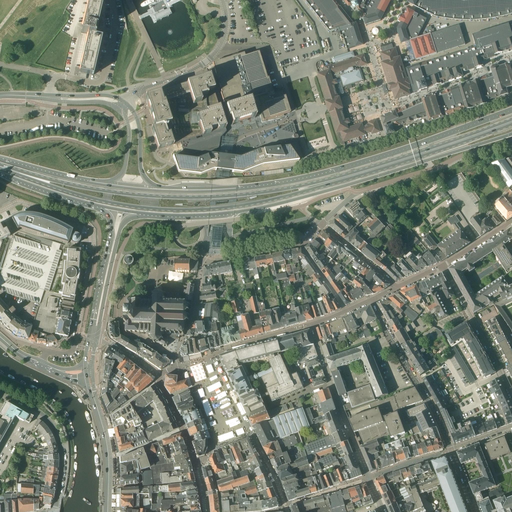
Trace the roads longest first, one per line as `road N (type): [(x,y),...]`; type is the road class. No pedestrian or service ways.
road 1 (secondary): [(143,214),(253,209),(511,134)]
road 2 (secondary): [(511,110),(284,182),(160,191)]
road 3 (primary): [(36,179),(109,202),(167,209),(259,202),(321,184)]
road 4 (primary): [(321,184),(180,198),(36,179)]
road 5 (unclassified): [(76,334),(89,227),(20,202),(0,211)]
road 6 (primary): [(321,184),(511,121)]
road 7 (residential): [(300,242),(205,263),(175,359)]
road 8 (unclassified): [(219,47),(267,49),(308,162),(320,157)]
road 9 (residential): [(370,299),(450,449)]
road 10 (unclassified): [(356,191),(511,140)]
road 11 (residential): [(443,265),(511,398)]
road 12 (residential): [(53,511),(62,466),(56,433),(34,408),(3,392)]
road 13 (residential): [(177,367),(312,324)]
road 14 (secondary): [(96,337),(120,228),(143,214)]
road 15 (residential): [(382,511),(330,384)]
road 16 (secondary): [(97,205),(111,228),(89,336)]
